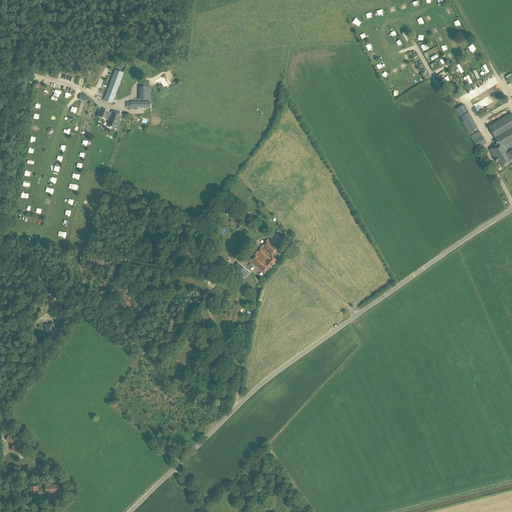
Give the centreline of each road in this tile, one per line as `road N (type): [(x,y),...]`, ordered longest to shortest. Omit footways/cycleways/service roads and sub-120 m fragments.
road 1 (unclassified): [(131,511),(264,382),(511,210)]
road 2 (track): [(209,277),(65,251),(84,307),(131,353),(109,404),(179,464)]
road 3 (track): [(41,0),(0,264)]
road 4 (track): [(5,233),(65,256),(0,410)]
